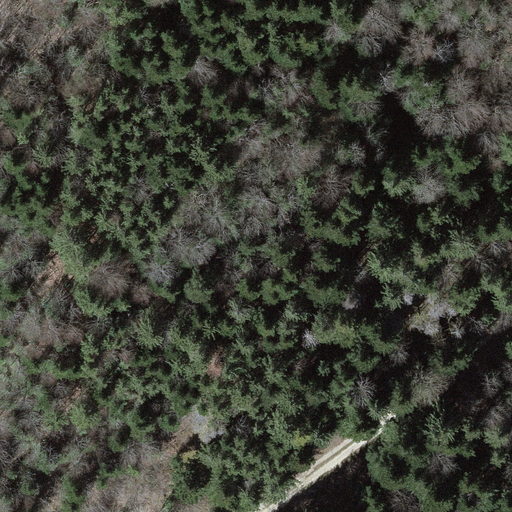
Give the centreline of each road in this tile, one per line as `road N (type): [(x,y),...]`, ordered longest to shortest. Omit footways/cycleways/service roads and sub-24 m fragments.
road 1 (track): [(511,317),(257,511)]
road 2 (track): [(0,45),(160,0)]
